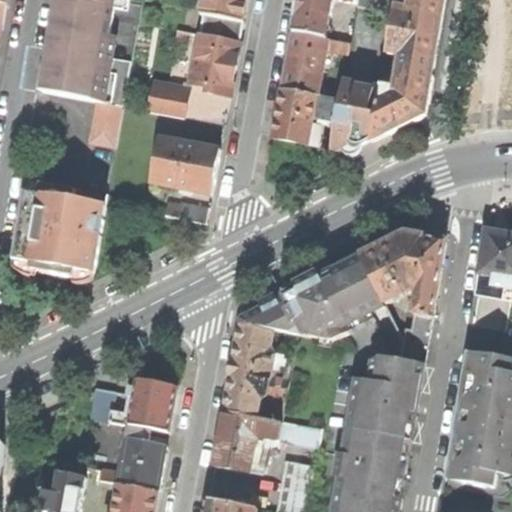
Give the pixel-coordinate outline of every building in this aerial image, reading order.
[(129,0),(70,0),(69,11),(58,9),(43,94),(97,103),(124,108),(132,64),(139,24),(142,6),(129,4),(129,0)] [(205,0),(203,16),(205,16),(245,23),(248,0),(205,0)] [(333,4),(334,0),(358,4),(358,0),(299,0),(299,2),(294,34),(327,40),(331,17),(332,17),(334,4),(333,4)] [(357,8),(396,15),(397,9),(398,0),(358,0),(358,4),(357,8)] [(396,15),(393,34),(440,42),(447,0),(446,0),(413,0),(411,12),(397,9),(396,15)] [(245,23),(205,16),(201,36),(241,43),(243,34),(245,23)] [(179,32),(177,44),(188,46),(190,34),(179,32)] [(328,40),(327,40),(294,34),(289,61),(284,91),(318,97),(326,52),(328,40)] [(383,90),(382,95),(378,117),(374,142),(427,116),(434,76),(440,42),(393,34),(389,55),(404,58),(398,92),(383,89),(383,90)] [(241,43),(201,36),(192,85),(209,88),(208,94),(231,98),(237,67),(241,43)] [(351,44),(328,40),(326,52),(349,56),(351,44)] [(344,83),(341,101),(340,110),(354,112),(359,86),(344,83)] [(156,84),(154,96),(187,102),(189,90),(169,87),(156,84)] [(382,95),(383,90),(359,86),(354,112),(378,117),(382,95)] [(316,108),(318,97),(284,91),(279,114),(275,141),(309,147),(316,108)] [(151,113),(185,119),(189,102),(187,102),(154,96),(151,113)] [(341,101),(318,97),(316,108),(339,112),(340,110),(341,101)] [(95,115),(122,120),(124,108),(97,103),(95,115)] [(374,142),(378,117),(354,112),(340,110),(339,112),(332,151),(343,153),(351,149),(358,145),(365,147),(374,142)] [(119,135),(122,120),(95,115),(92,130),(119,135)] [(116,149),(119,135),(92,130),(90,144),(116,149)] [(160,141),(152,186),(161,187),(213,196),(217,174),(221,151),(160,141)] [(109,197),(28,183),(21,226),(14,270),(94,283),(108,204),(109,197)] [(167,217),(208,225),(211,210),(182,205),(181,208),(169,205),(167,217)] [(511,291),(511,228),(511,232),(511,237),(487,233),(479,286),(506,290),(511,291)] [(416,317),(434,320),(446,245),(427,241),(406,238),(362,259),(386,307),(414,296),(419,298),(416,317)] [(321,280),(347,329),(387,309),(386,307),(362,259),(321,280)] [(306,287),(282,299),(298,336),(334,342),(349,335),(347,329),(321,280),(306,287)] [(504,302),(505,300),(506,290),(479,286),(477,298),(504,302)] [(298,336),(282,299),(242,319),(240,326),(274,332),(298,336)] [(401,362),(425,367),(434,320),(416,317),(413,334),(407,333),(401,362)] [(268,397),(271,378),(275,356),(271,351),(274,332),(240,326),(232,371),(225,414),(259,420),(262,402),(268,397)] [(459,411),(446,488),(448,488),(504,498),(511,491),(511,361),(468,354),(459,411)] [(417,400),(419,406),(425,367),(401,362),(382,359),(379,384),(384,384),(403,387),(402,391),(408,392),(414,396),(417,400)] [(291,381),(271,378),(268,397),(287,401),(291,381)] [(371,460),(384,384),(379,384),(356,380),(343,455),(371,460)] [(139,383),(138,389),(136,399),(133,418),(131,428),(132,428),(153,432),(170,435),(178,391),(159,387),(139,383)] [(371,460),(343,455),(340,479),(397,489),(398,481),(404,482),(406,466),(402,465),(405,443),(408,426),(409,416),(417,417),(419,406),(417,400),(414,396),(408,392),(402,391),(403,387),(384,384),(371,460)] [(136,399),(138,389),(131,388),(129,397),(136,399)] [(111,424),(113,415),(116,395),(97,392),(92,420),(111,424)] [(253,475),(257,455),(260,439),(280,443),(281,438),(283,425),(259,420),(225,414),(215,468),(253,475)] [(111,424),(131,428),(133,418),(113,415),(111,424)] [(415,428),(417,417),(409,416),(408,426),(415,428)] [(322,432),(283,425),(281,438),(320,445),(322,432)] [(130,441),(150,445),(153,432),(132,428),(130,441)] [(168,448),(150,445),(130,441),(129,441),(123,474),(121,486),(160,493),(166,455),(168,448)] [(289,464),(280,511),(307,511),(316,469),(289,464)] [(101,482),(121,486),(123,474),(103,471),(101,482)] [(61,475),(57,496),(54,511),(81,511),(87,479),(61,475)] [(401,511),(403,499),(396,498),(397,489),(340,479),(333,511),(401,511)] [(156,511),(160,493),(121,486),(116,511),(156,511)] [(54,511),(57,496),(46,494),(43,511),(54,511)] [(207,511),(259,511),(260,511),(209,502),(207,511)]
